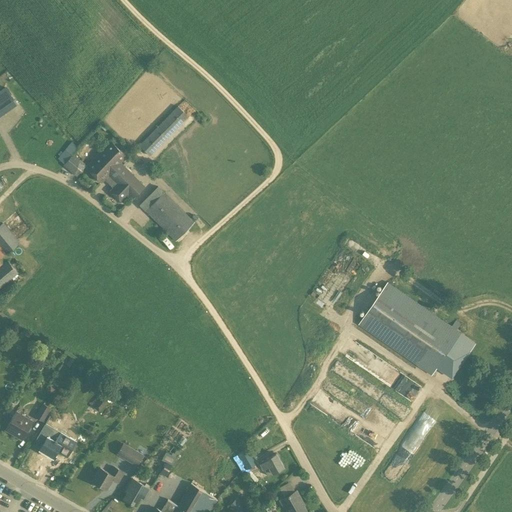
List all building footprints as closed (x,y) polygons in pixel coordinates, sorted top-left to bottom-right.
[(0,116),(17,104),(16,103),(19,101),(15,94),(12,97),(5,87),(0,90),(0,116)] [(139,145),(149,156),(188,116),(178,105),(139,145)] [(133,199),(145,186),(119,162),(125,156),(112,143),(102,154),(101,153),(86,168),(101,183),(105,179),(114,188),(110,192),(121,202),(128,194),(133,199)] [(58,158),(65,164),(73,155),(65,149),(58,158)] [(73,155),(65,164),(63,166),(77,177),(86,165),(73,154),(73,155)] [(195,222),(165,193),(158,186),(139,205),(146,212),(176,241),(195,222)] [(0,286),(17,271),(8,260),(11,256),(9,254),(20,242),(3,223),(0,225),(0,286)] [(388,281),(358,325),(432,376),(462,333),(388,281)] [(93,405),(99,411),(105,404),(99,398),(93,405)] [(35,417),(43,422),(51,408),(43,403),(35,417)] [(21,439),(32,421),(16,411),(5,429),(21,439)] [(61,432),(55,441),(47,436),(39,450),(53,458),(57,451),(67,457),(76,441),(61,432)] [(116,454),(137,466),(144,455),(123,442),(116,454)] [(256,464),(247,448),(232,456),(242,472),(247,469),(250,474),(258,469),(255,464),(256,464)] [(163,461),(173,465),(176,456),(166,452),(163,461)] [(263,469),(264,469),(268,476),(272,473),(283,467),(275,454),(259,463),(263,469)] [(106,489),(112,479),(118,483),(125,472),(114,465),(108,472),(100,467),(92,481),(106,489)] [(156,508),(154,511),(209,511),(217,500),(189,483),(193,476),(179,468),(162,497),(167,500),(161,511),(156,508)] [(150,488),(132,478),(125,491),(127,492),(123,499),(136,506),(141,497),(143,499),(150,488)] [(296,491),(279,500),(283,508),(285,507),(287,511),(307,511),(300,499),(301,498),(296,491)] [(259,495),(254,502),(260,507),(265,501),(259,495)] [(230,503),(236,511),(243,511),(247,509),(238,497),(230,503)]
